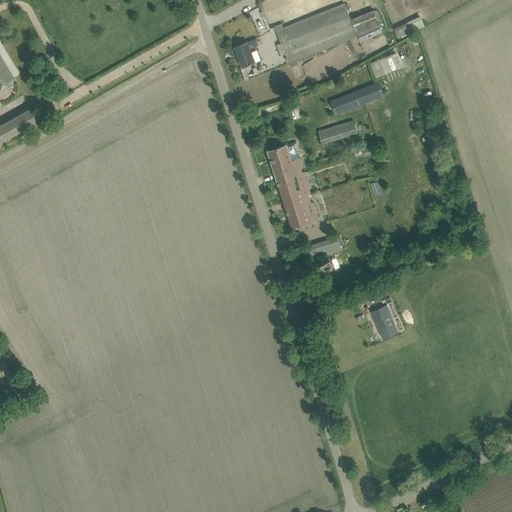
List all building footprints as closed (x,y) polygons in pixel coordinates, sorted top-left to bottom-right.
[(289,63),(358,36),(345,3),(276,31),(289,63)] [(399,38),(412,31),(407,22),(394,28),(399,38)] [(235,47),(236,47),(240,57),(239,57),(242,66),(250,64),(252,64),(251,63),(255,61),(250,49),(259,45),(256,38),(235,47)] [(0,87),(14,79),(0,56),(0,87)] [(369,61),(374,77),(392,71),(387,56),(369,61)] [(331,101),(337,114),(383,95),(378,82),(331,101)] [(0,124),(0,144),(39,123),(30,108),(0,124)] [(320,136),(322,144),(351,135),(349,127),(320,136)] [(411,153),(421,152),(419,133),(409,135),(411,153)] [(268,151),(285,203),(309,195),(311,194),(299,158),(291,160),(287,145),(268,151)] [(363,147),(364,155),(375,153),(374,145),(363,147)] [(285,203),(292,227),(319,219),(313,202),(311,202),(309,195),(285,203)] [(314,261),(342,251),(337,239),(309,249),(314,261)] [(315,300),(320,313),(327,310),(323,298),(315,300)] [(394,324),(386,305),(371,312),(380,331),(394,324)]
